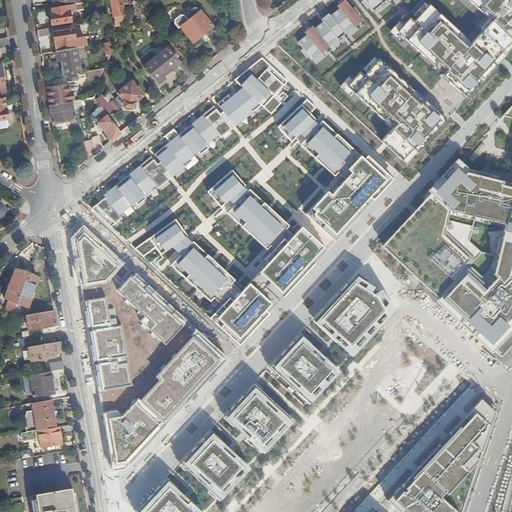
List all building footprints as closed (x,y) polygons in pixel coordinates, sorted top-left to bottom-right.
[(111,0),(115,17),(125,15),(123,3),(128,2),(127,0),(111,0)] [(362,0),(372,11),(385,0),(362,0)] [(511,0),(469,0),(487,16),(511,39),(511,0)] [(330,16),(344,34),(360,21),(344,1),(336,7),(338,9),(330,16)] [(55,8),(52,8),(53,14),(51,14),(52,25),(72,21),(70,12),(76,11),(75,4),(55,8)] [(444,73),(443,74),(469,98),(499,67),(493,62),(511,41),(511,39),(487,16),(467,37),(432,4),(415,22),(411,18),(398,31),(444,73)] [(200,11),(197,7),(194,7),(188,12),(188,14),(192,18),(189,20),(185,15),(181,15),(176,20),(175,24),(180,29),(182,27),(194,42),(214,26),(201,11),(200,11)] [(314,29),(328,46),(344,34),(330,16),(327,14),(320,20),(322,22),(314,29)] [(125,15),(115,17),(115,25),(121,26),(124,18),(125,15)] [(297,42),(311,60),(328,46),(314,29),(312,27),(304,33),(306,35),(297,42)] [(37,30),(39,37),(50,35),(51,33),(50,28),(37,30)] [(54,41),(56,51),(76,48),(86,46),(85,36),(75,38),(73,29),(54,32),(55,41),(54,41)] [(0,47),(10,45),(8,37),(0,38),(0,47)] [(156,57),(169,72),(179,64),(180,62),(168,47),(156,57)] [(62,60),(64,75),(80,72),(76,48),(56,51),(58,60),(62,60)] [(157,82),(169,72),(156,57),(152,52),(150,52),(142,58),(142,60),(146,65),(144,66),(157,82)] [(288,80),(263,57),(248,69),(275,94),(281,87),(288,80)] [(389,132),(383,139),(412,164),(451,119),(380,57),(360,79),(356,76),(344,89),(389,132)] [(179,64),(190,77),(196,72),(185,58),(180,62),(179,64)] [(275,94),(248,69),(242,73),(236,78),(243,86),(265,105),(274,95),(275,94)] [(144,95),(132,80),(117,93),(119,95),(109,103),(116,112),(123,105),(123,106),(134,108),(135,102),(144,95)] [(69,84),(47,88),(48,95),(50,105),(72,102),(69,84)] [(250,117),(265,105),(243,86),(232,95),(250,117)] [(76,96),(77,101),(82,100),(94,98),(97,89),(97,88),(81,90),(76,96)] [(102,94),(95,99),(102,108),(105,112),(110,117),(116,112),(109,103),(102,94)] [(231,118),(238,127),(250,117),(232,95),(220,105),(223,109),(231,118)] [(6,110),(4,97),(0,97),(0,127),(7,127),(6,120),(8,119),(7,110),(6,110)] [(84,109),(86,116),(102,108),(95,99),(94,98),(82,100),(84,109)] [(363,159),(322,120),(318,124),(313,120),(315,117),(309,112),(315,106),(307,98),(277,126),(284,133),(291,140),(300,131),(306,136),(300,143),(330,173),(333,169),(341,176),(363,159)] [(72,102),(50,105),(54,127),(75,123),(74,114),(77,113),(76,110),(84,109),(82,100),(77,101),(72,102)] [(221,136),(232,126),(227,121),(231,118),(223,109),(221,111),(214,104),(203,112),(221,136)] [(99,122),(112,140),(122,132),(110,117),(105,112),(97,118),(100,122),(99,122)] [(209,145),(221,136),(203,112),(191,122),(209,145)] [(197,155),(209,145),(191,122),(179,132),(197,155)] [(185,164),(197,155),(179,132),(166,142),(185,164)] [(83,140),(89,159),(96,153),(92,137),(83,140)] [(173,173),(185,164),(166,142),(155,151),(161,159),(168,167),(173,173)] [(158,185),(169,176),(165,170),(168,167),(161,159),(157,162),(152,153),(140,162),(158,185)] [(335,241),(392,179),(367,156),(363,159),(341,176),(326,192),(306,214),(335,241)] [(511,178),(482,170),(473,167),(465,161),(462,158),(445,177),(439,183),(432,190),(435,193),(454,210),(499,218),(489,266),(493,272),(485,280),(471,268),(440,301),(494,351),(496,349),(499,352),(503,356),(510,349),(511,346),(511,178)] [(146,194),(158,185),(140,162),(128,172),(146,194)] [(270,252),(293,228),(287,223),(285,220),(270,207),(267,203),(249,187),(245,184),(232,168),(207,189),(221,206),(231,198),(236,203),(228,212),(263,245),(270,252)] [(134,204),(146,194),(128,172),(116,181),(134,204)] [(122,213),(134,204),(116,181),(104,191),(106,193),(122,213)] [(110,222),(122,213),(106,193),(91,204),(98,211),(110,222)] [(454,210),(435,193),(420,209),(417,213),(386,246),(418,276),(442,299),(471,268),(474,260),(448,234),(454,210)] [(222,305),(244,288),(235,278),(225,268),(222,266),(213,257),(210,254),(197,241),(187,231),(175,216),(134,244),(142,252),(154,243),(160,250),(168,245),(170,247),(173,245),(175,247),(183,255),(173,265),(217,310),(222,305)] [(285,295),(327,250),(298,222),(293,228),(270,252),(274,256),(268,262),(260,271),(285,295)] [(110,277),(123,263),(85,228),(73,240),(81,285),(86,284),(89,299),(113,295),(119,294),(115,290),(119,285),(110,277)] [(173,355),(197,331),(123,263),(110,277),(119,285),(115,290),(119,294),(141,316),(137,320),(173,355)] [(5,299),(17,303),(28,274),(17,269),(5,299)] [(275,305),(285,295),(260,271),(250,282),(275,305)] [(28,274),(17,303),(29,308),(40,278),(28,274)] [(338,341),(356,357),(398,311),(384,287),(359,275),(316,320),(338,341)] [(239,345),(275,305),(250,282),(244,288),(222,305),(217,310),(210,318),(239,345)] [(113,295),(89,299),(84,300),(98,391),(133,385),(123,322),(118,323),(113,295)] [(55,311),(27,315),(29,329),(57,325),(55,311)] [(98,391),(112,470),(125,468),(225,358),(197,331),(173,355),(153,375),(157,379),(137,399),(133,385),(98,391)] [(272,368),(313,405),(343,371),(325,353),(304,333),(272,368)] [(33,344),(32,336),(19,339),(20,346),(33,344)] [(62,352),(60,342),(30,347),(32,361),(56,356),(55,353),(62,352)] [(50,364),(51,371),(65,369),(64,362),(50,364)] [(51,371),(31,375),(35,397),(54,393),(51,371)] [(246,436),(267,454),(298,421),(257,384),(226,418),(246,436)] [(419,465),(414,471),(461,511),(496,408),(482,395),(478,399),(468,411),(463,417),(448,432),(444,438),(419,465)] [(53,400),(33,403),(36,422),(56,418),(53,400)] [(59,427),(38,431),(40,439),(41,448),(62,444),(59,427)] [(35,431),(22,433),(23,441),(36,439),(35,431)] [(213,431),(182,464),(223,502),(253,469),(234,450),(213,431)] [(461,511),(414,471),(387,500),(399,511),(461,511)] [(203,511),(189,497),(169,478),(138,511),(203,511)] [(40,511),(75,511),(71,489),(37,495),(40,511)] [(11,511),(25,511),(23,498),(9,500),(11,511)]
